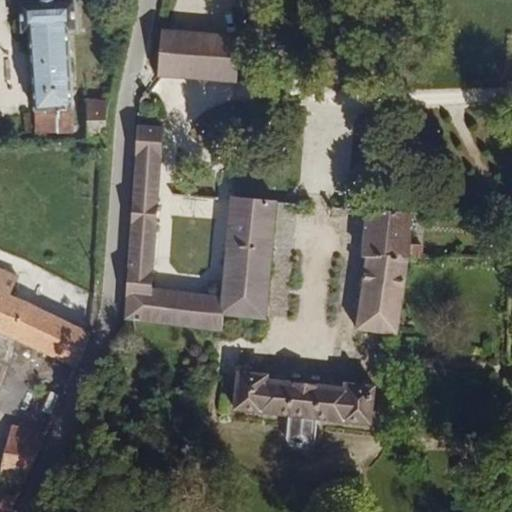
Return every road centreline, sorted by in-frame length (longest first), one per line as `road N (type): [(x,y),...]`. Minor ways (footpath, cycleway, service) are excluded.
road 1 (unclassified): [(32,511),(109,334),(123,124),(142,0)]
road 2 (track): [(125,110),(324,107),(511,86)]
